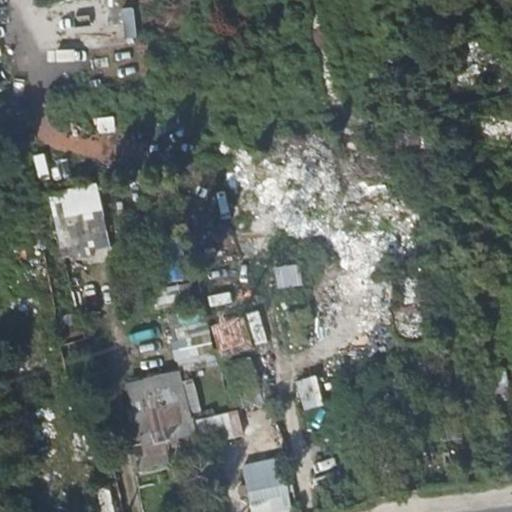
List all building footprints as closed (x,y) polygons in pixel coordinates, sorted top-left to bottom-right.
[(122,21),(124,44),(137,44),(133,0),(105,0),(107,22),(122,21)] [(101,212),(95,189),(88,190),(74,194),(50,200),(53,212),(62,251),(107,240),(103,219),(101,212)] [(53,212),(50,200),(34,203),(37,216),(53,212)] [(37,216),(34,203),(21,206),(3,211),(0,211),(0,225),(29,218),(37,216)] [(155,306),(176,305),(175,287),(154,288),(155,306)] [(209,297),(212,311),(233,307),(230,293),(209,297)] [(247,314),(247,322),(217,323),(218,352),(261,350),(260,313),(247,314)] [(214,367),(208,314),(170,318),(176,371),(214,367)] [(196,430),(183,372),(129,381),(142,441),(152,439),(169,436),(196,430)] [(301,411),(322,407),(317,377),(296,381),(301,411)] [(241,465),(250,511),(291,511),(281,457),(241,465)] [(76,461),(53,465),(57,489),(80,485),(76,461)] [(114,511),(110,488),(88,492),(91,511),(114,511)]
